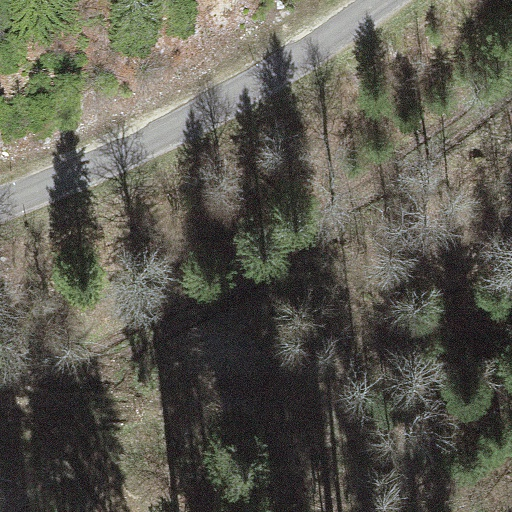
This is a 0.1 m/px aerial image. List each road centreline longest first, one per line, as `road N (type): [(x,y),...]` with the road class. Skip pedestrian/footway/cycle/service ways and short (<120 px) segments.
road 1 (track): [(511,89),(186,310),(0,388)]
road 2 (unclassified): [(0,203),(210,107),(377,0)]
